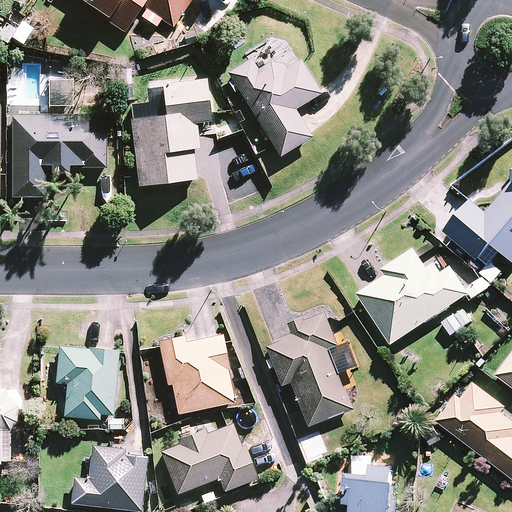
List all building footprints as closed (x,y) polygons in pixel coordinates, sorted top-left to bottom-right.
[(82,0),(110,18),(107,22),(126,34),(128,30),(139,14),(157,26),(161,19),(173,27),(190,0),(82,0)] [(28,32),(5,24),(0,37),(0,38),(22,47),(28,32)] [(229,73),(235,84),(250,108),(239,115),(252,136),(263,129),(281,157),(312,137),(295,110),(320,94),(299,60),(291,65),(269,63),(260,68),(254,57),(229,73)] [(213,121),(208,80),(164,85),(168,116),(132,120),(140,186),(197,179),(194,148),(199,148),(196,123),(213,121)] [(45,166),(52,166),(52,174),(75,174),(76,167),(104,168),(105,116),(14,114),(13,196),(45,197),(45,166)] [(485,214),(470,201),(444,232),(477,261),(491,244),(511,262),(511,170),(511,173),(511,175),(511,178),(511,180),(511,182),(485,214)] [(434,261),(424,267),(413,250),(383,270),(387,276),(358,295),(391,345),(468,295),(450,268),(443,272),(440,271),(434,261)] [(338,344),(324,308),(290,321),(295,335),(265,346),(280,385),(289,381),(306,426),(352,408),(329,348),(338,344)] [(472,321),(464,309),(443,323),(450,335),(472,321)] [(233,402),(221,333),(160,344),(167,384),(172,383),(177,412),(233,402)] [(64,416),(99,418),(99,414),(113,415),(117,351),(59,347),(57,382),(67,382),(64,416)] [(511,355),(496,375),(511,387),(511,355)] [(511,416),(465,380),(435,420),(511,478),(511,416)] [(17,427),(17,403),(12,399),(0,398),(0,463),(10,464),(11,427),(17,427)] [(181,435),(183,440),(160,449),(177,493),(219,477),(224,490),(255,478),(234,421),(205,432),(203,427),(181,435)] [(124,454),(124,450),(92,447),(88,479),(73,478),(71,503),(141,510),(146,456),(124,454)] [(389,511),(392,468),(370,467),(369,478),(345,477),(343,505),(351,505),(350,511),(389,511)]
